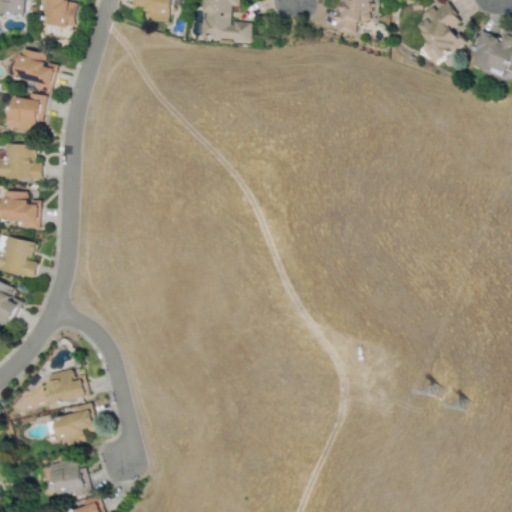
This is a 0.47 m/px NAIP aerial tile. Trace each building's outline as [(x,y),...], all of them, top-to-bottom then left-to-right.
[(0,0),(0,12),(25,13),(26,0),(0,0)] [(78,0),(42,0),(48,1),(46,23),(75,26),(78,0)] [(146,20),(171,21),(171,0),(134,0),(134,9),(146,9),(146,20)] [(204,0),(238,0),(238,5),(231,5),(229,24),(232,24),(233,20),(251,22),(250,41),(199,36),(201,18),(205,18),(205,12),(203,12),(204,0)] [(372,0),(372,7),(371,7),(371,11),(368,11),(370,13),(369,18),(365,21),(361,21),(356,21),(355,32),(335,31),(336,23),(335,23),(336,9),(341,9),(342,3),(340,2),(340,0),(372,0)] [(460,21),(448,1),(434,9),(433,6),(422,13),(426,19),(417,24),(428,42),(420,46),(430,63),(464,43),(453,25),(460,21)] [(482,30),(469,62),(501,75),(505,66),(511,68),(511,29),(504,26),(500,37),(482,30)] [(36,80),(35,88),(53,91),(57,63),(44,61),(45,52),(21,48),(17,77),(36,80)] [(0,177),(42,178),(42,162),(36,162),(36,144),(0,143),(0,177)] [(28,191),(2,190),(1,220),(23,220),(23,228),(39,228),(40,203),(27,203),(28,191)] [(0,270),(35,276),(37,259),(32,258),(35,241),(0,235),(0,270)] [(14,287),(0,280),(0,320),(10,325),(22,300),(10,295),(14,287)] [(85,378),(76,380),(74,368),(49,373),(55,403),(89,396),(85,378)] [(97,428),(91,402),(84,404),(85,410),(57,417),(64,446),(88,440),(86,431),(97,428)] [(52,463),(59,497),(72,495),(71,491),(82,489),(83,494),(89,493),(81,456),(52,463)] [(101,511),(98,501),(66,511),(101,511)]
